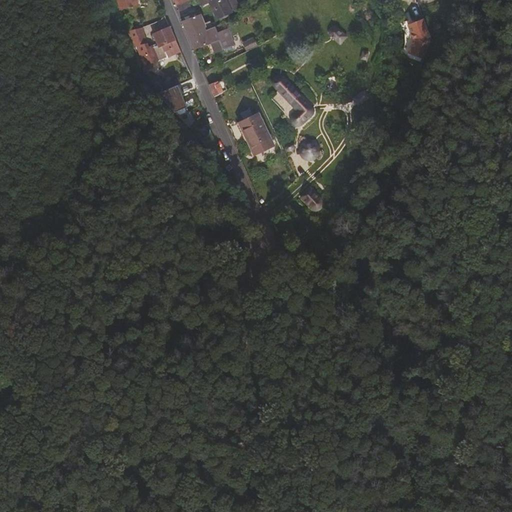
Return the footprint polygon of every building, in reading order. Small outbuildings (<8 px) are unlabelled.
[(112,0),(118,16),(137,10),(134,2),(132,2),(131,0),(112,0)] [(186,0),(173,6),(175,11),(189,5),(186,0)] [(195,0),(197,4),(206,1),(214,17),(234,9),(231,1),(230,0),(195,0)] [(233,0),(231,1),(234,9),(240,7),(236,0),(233,0)] [(199,29),(205,44),(217,39),(211,26),(209,28),(206,21),(202,22),(197,12),(181,18),(182,21),(179,23),(184,35),(199,29)] [(419,62),(427,42),(420,21),(405,27),(411,44),(412,51),(410,59),(419,62)] [(334,44),(343,39),(337,26),(333,24),(330,25),(327,28),(328,32),(334,44)] [(403,56),(410,59),(412,51),(411,44),(405,27),(404,27),(409,42),(403,56)] [(239,43),(244,52),(255,46),(246,28),(240,31),(245,40),(239,43)] [(178,50),(169,29),(153,36),(157,46),(160,45),(164,54),(170,51),(171,53),(178,50)] [(184,35),(191,51),(205,44),(199,29),(184,35)] [(146,49),(140,32),(127,36),(132,54),(138,52),(146,49)] [(217,39),(221,49),(227,46),(222,36),(217,39)] [(205,44),(211,54),(221,49),(217,39),(205,44)] [(146,49),(138,52),(148,76),(158,72),(158,65),(152,51),(148,53),(146,49)] [(314,110),(281,78),(277,77),(273,79),(270,82),(270,87),(272,90),(294,112),(289,117),(288,122),(290,126),(294,128),(298,127),(301,126),(314,110)] [(193,78),(181,83),(185,93),(197,88),(193,78)] [(205,83),(210,96),(224,89),(218,78),(205,83)] [(254,115),(236,124),(251,157),(270,147),(254,115)] [(251,157),(236,124),(233,125),(248,158),(251,157)] [(313,156),(313,151),(310,146),(307,144),(302,145),(298,148),(297,153),(298,157),(300,160),(304,162),(308,161),(311,160),(313,156)] [(302,191),(297,194),(305,214),(309,212),(310,207),(302,191)] [(305,214),(297,194),(290,198),(298,211),(301,214),(305,214)]
